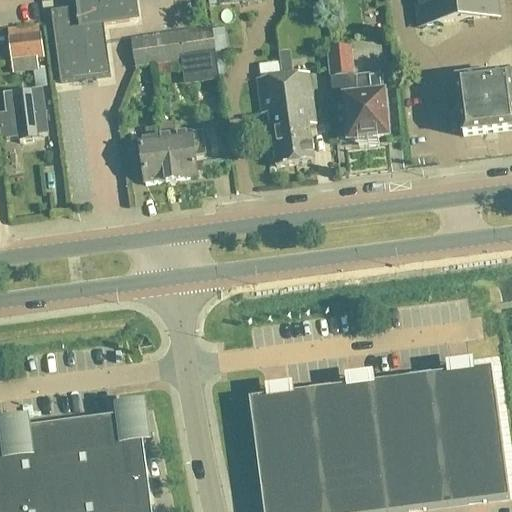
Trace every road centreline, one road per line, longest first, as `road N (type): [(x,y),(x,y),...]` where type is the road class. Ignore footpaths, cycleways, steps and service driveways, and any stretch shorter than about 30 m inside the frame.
road 1 (tertiary): [(455,201),(163,238)]
road 2 (tertiary): [(173,285),(463,245)]
road 3 (residential): [(210,511),(173,285)]
road 4 (tertiary): [(0,307),(173,285)]
road 5 (tertiary): [(163,238),(0,261)]
road 6 (unknown): [(455,201),(432,65)]
